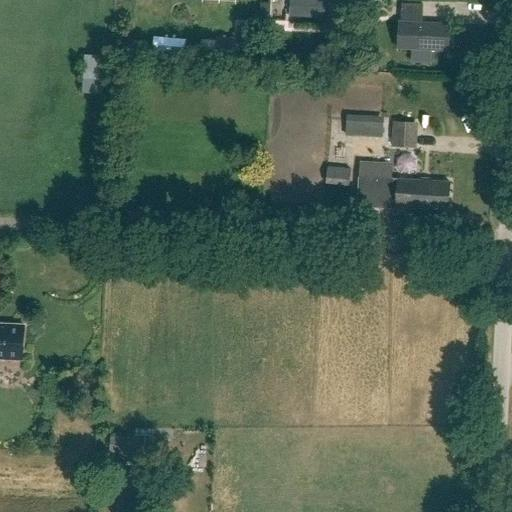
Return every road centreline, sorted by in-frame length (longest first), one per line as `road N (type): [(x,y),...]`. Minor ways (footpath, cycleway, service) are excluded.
road 1 (residential): [(510,240),(0,224)]
road 2 (unclassified): [(497,511),(510,240)]
